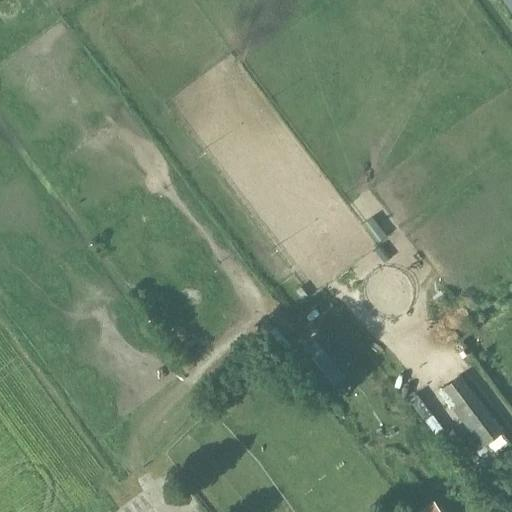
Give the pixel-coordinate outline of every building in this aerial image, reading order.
[(438,311),(454,301),(447,291),(432,302),(438,311)] [(467,309),(446,318),(453,333),(473,324),(467,309)] [(345,377),(315,338),(295,354),(325,392),(345,377)] [(453,410),(482,448),(504,432),(461,375),(443,388),(457,407),(453,410)] [(418,414),(426,409),(416,394),(409,398),(418,414)] [(470,451),(453,430),(439,440),(456,462),(470,451)] [(443,511),(435,500),(418,511),(443,511)]
